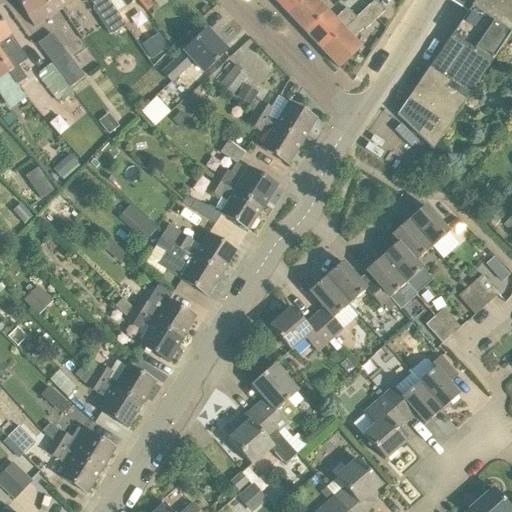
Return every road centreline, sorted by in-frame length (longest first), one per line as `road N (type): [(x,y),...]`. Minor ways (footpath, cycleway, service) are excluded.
road 1 (residential): [(107,511),(351,124)]
road 2 (residential): [(235,0),(351,124)]
road 3 (residential): [(497,430),(493,389),(464,360),(468,342),(511,307)]
road 4 (residential): [(351,124),(429,0)]
